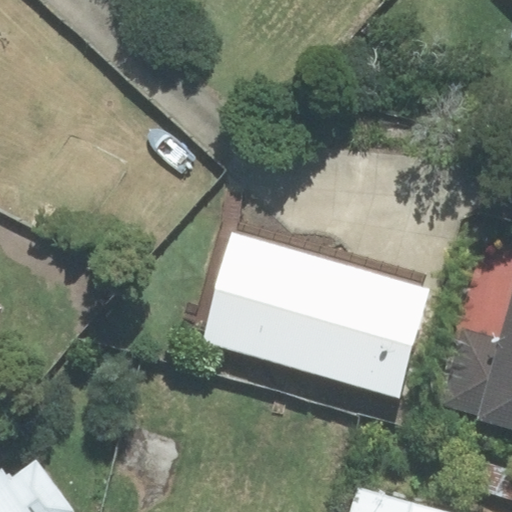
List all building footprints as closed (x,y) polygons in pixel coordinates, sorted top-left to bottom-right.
[(426,391),(455,278),(249,226),(220,340),(426,391)] [(0,331),(16,319),(0,300),(0,331)] [(437,407),(511,423),(511,321),(458,309),(437,407)] [(0,511),(99,511),(106,508),(55,429),(0,464),(0,511)] [(484,511),(485,511),(362,480),(354,511),(484,511)]
